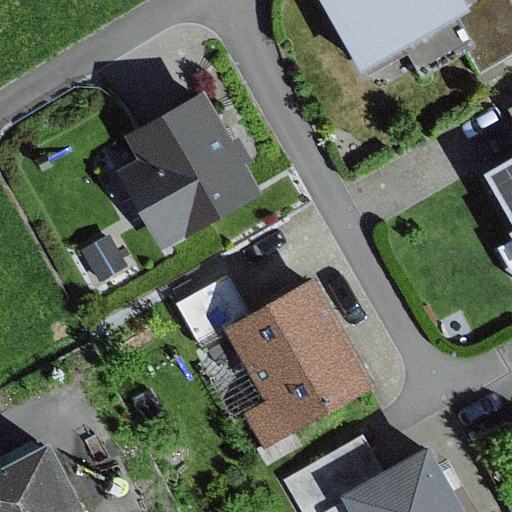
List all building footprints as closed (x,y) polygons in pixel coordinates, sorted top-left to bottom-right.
[(511,0),(332,0),(369,64),(451,17),(470,50),(482,73),(511,56),(511,0)] [(427,75),(470,50),(451,17),(369,64),(373,72),(412,49),(427,75)] [(212,84),(130,130),(143,154),(122,166),(167,244),(270,186),(212,84)] [(511,105),(511,152),(491,164),(511,200),(511,104),(511,105)] [(511,237),(502,243),(511,261),(511,237)] [(292,431),(382,379),(320,270),(253,308),(232,270),(175,302),(200,346),(233,328),(271,394),(292,431)] [(292,431),(271,394),(246,408),(267,445),(292,431)] [(109,511),(65,426),(0,459),(0,511),(109,511)] [(367,432),(329,453),(348,487),(386,466),(367,432)] [(386,466),(348,487),(353,496),(362,511),(480,511),(439,437),(386,466)] [(353,496),(348,487),(329,453),(286,478),(305,511),(326,511),(327,511),(353,496)] [(362,511),(353,496),(327,511),(362,511)]
